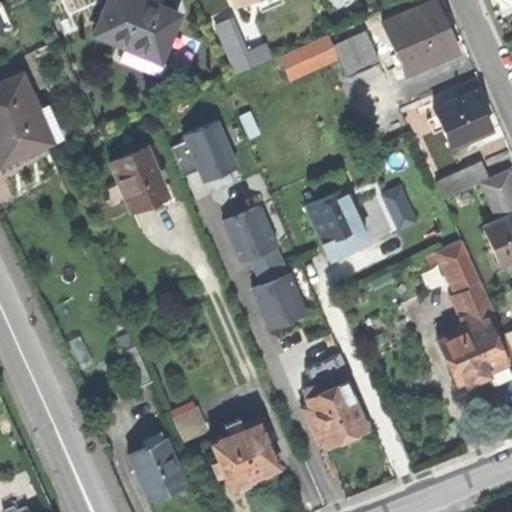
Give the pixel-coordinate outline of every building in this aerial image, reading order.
[(135,0),(111,0),(96,33),(160,62),(181,16),(159,6),(157,11),(144,5),(135,1),(135,0)] [(405,76),(455,54),(444,29),(433,3),(375,28),(384,49),(392,46),(405,76)] [(234,17),(216,25),(236,71),(270,57),(265,44),(248,51),(234,17)] [(333,47),(347,81),(378,67),(364,34),(333,47)] [(22,74),(0,83),(0,146),(6,161),(51,142),(38,111),(32,98),(22,74)] [(442,131),(449,148),(490,131),(482,114),(473,91),(433,108),(436,116),(442,131)] [(38,95),(32,98),(38,111),(44,108),(38,95)] [(183,127),(198,177),(236,165),(221,116),(183,127)] [(431,135),(442,131),(436,116),(425,121),(431,135)] [(110,165),(131,212),(159,200),(167,196),(157,172),(147,151),(146,148),(110,165)] [(153,148),(147,151),(157,172),(162,170),(153,148)] [(441,197),(478,181),(487,177),(479,159),(433,180),(441,197)] [(478,181),(489,207),(511,196),(511,179),(507,168),(487,177),(478,181)] [(401,183),(383,191),(397,223),(415,215),(401,183)] [(305,205),(329,257),(345,250),(362,242),(355,228),(359,226),(342,188),(305,205)] [(480,228),(497,267),(511,260),(511,196),(489,207),(495,221),(480,228)] [(220,216),(238,260),(249,255),(259,279),(249,283),(266,326),(306,310),(261,199),(220,216)] [(366,241),(359,226),(355,228),(362,242),(366,241)] [(438,259),(454,295),(481,284),(462,239),(424,255),(428,263),(438,259)] [(451,297),(463,323),(465,329),(486,320),(495,316),(481,284),(454,295),(451,297)] [(495,316),(486,320),(505,363),(511,359),(511,355),(503,335),(495,316)] [(487,370),(505,363),(486,320),(465,329),(463,323),(453,328),(455,333),(438,340),(452,372),(468,365),(475,381),(485,377),(489,375),(487,370)] [(511,331),(503,335),(511,355),(511,331)] [(310,344),(317,359),(339,350),(332,334),(310,344)] [(122,355),(137,389),(151,383),(137,349),(122,355)] [(511,377),(505,363),(487,370),(489,375),(485,377),(489,387),(501,382),(511,377)] [(346,438),(366,430),(345,382),(307,398),(310,405),(302,408),(313,433),(320,430),(327,446),(346,438)] [(225,426),(229,436),(244,429),(240,420),(225,426)] [(229,436),(211,443),(219,461),(225,476),(231,490),(234,489),(240,491),(250,487),(251,481),(263,476),(277,470),(258,423),(244,429),(229,436)] [(144,440),(147,447),(164,440),(161,433),(144,440)] [(129,455),(148,501),(166,494),(185,486),(166,439),(164,440),(147,447),(129,455)] [(218,479),(225,476),(219,461),(212,464),(218,479)]
